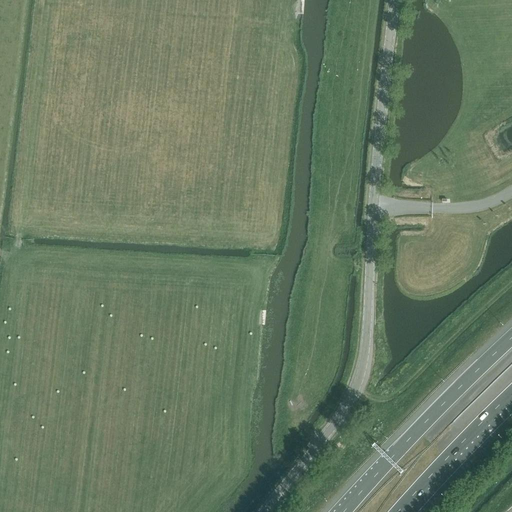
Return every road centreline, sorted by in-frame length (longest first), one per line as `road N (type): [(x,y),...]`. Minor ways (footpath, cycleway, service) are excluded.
road 1 (tertiary): [(263,511),(347,406),(364,363),(394,0)]
road 2 (motorway): [(511,339),(344,511)]
road 3 (motorway): [(400,511),(511,394)]
